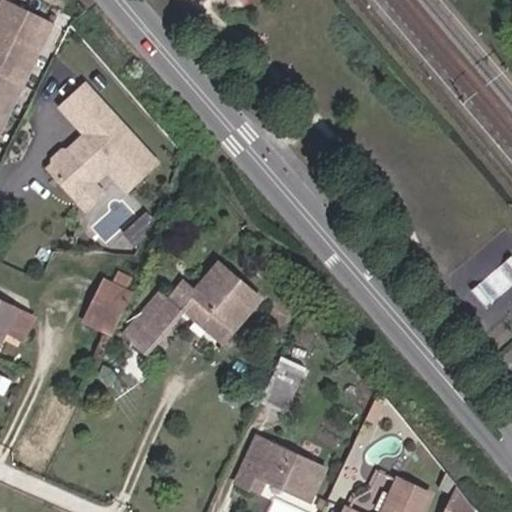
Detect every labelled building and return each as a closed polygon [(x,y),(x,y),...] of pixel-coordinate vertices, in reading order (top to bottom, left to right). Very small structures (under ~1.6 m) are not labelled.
[(0,119),(46,22),(1,0),(0,2),(0,119)] [(96,101),(83,87),(59,109),(72,123),(96,101)] [(96,101),(72,123),(84,136),(108,115),(96,101)] [(153,165),(108,115),(84,136),(78,141),(81,144),(75,150),(69,149),(65,153),(59,153),(50,161),(50,167),(46,170),(73,199),(77,196),(93,181),(105,171),(110,177),(121,178),(127,172),(135,182),(153,165)] [(81,144),(78,141),(69,149),(75,150),(81,144)] [(121,178),(110,177),(124,192),(135,182),(127,172),(121,178)] [(93,181),(77,196),(87,207),(103,192),(93,181)] [(511,255),(473,288),(487,305),(511,283),(511,255)] [(225,270),(198,307),(241,337),(268,303),(225,270)] [(111,343),(125,316),(132,302),(104,289),(85,329),(111,343)] [(170,347),(190,319),(198,307),(185,297),(171,314),(163,309),(146,333),(170,347)] [(233,349),(241,337),(198,307),(190,319),(233,349)] [(0,350),(7,335),(15,320),(0,312),(0,350)] [(31,328),(15,320),(7,335),(23,343),(31,328)] [(170,347),(146,333),(135,348),(158,364),(170,347)] [(316,367),(295,355),(272,401),(294,413),(316,367)] [(335,465),(266,432),(244,480),(266,491),(273,477),(318,497),(335,465)] [(390,511),(431,511),(442,494),(412,476),(390,511)] [(377,511),(356,500),(349,511),(377,511)]
